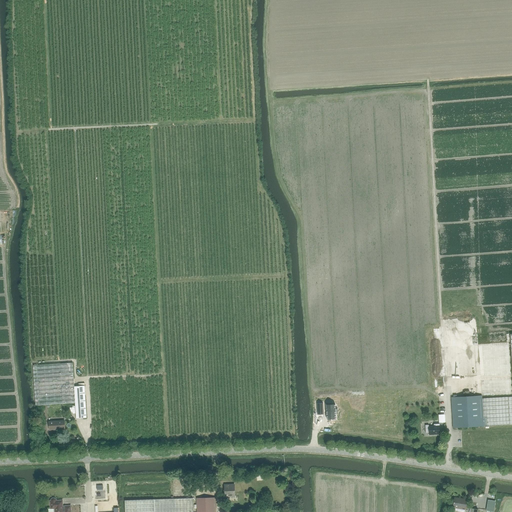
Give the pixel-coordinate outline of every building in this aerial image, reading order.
[(456,336),(475,335),(475,323),(465,324),(465,328),(456,329),(456,336)] [(509,425),(511,424),(511,333),(510,334),(511,365),(511,396),(482,398),(482,395),(457,397),(457,394),(453,395),(453,397),(451,397),(453,428),(509,425)] [(466,368),(459,369),(460,377),(478,375),(478,374),(470,375),(470,371),(467,372),(466,368)] [(69,404),(67,372),(37,374),(39,406),(69,404)] [(87,418),(85,391),(84,386),(74,387),(75,392),(76,418),(87,418)] [(335,405),(326,405),(327,420),(336,420),(335,405)] [(65,421),(49,422),(49,430),(55,429),(61,428),(61,429),(65,429),(65,421)] [(429,435),(440,434),(440,426),(429,426),(429,435)] [(234,493),(235,493),(234,484),(224,485),(225,493),(228,493),(228,497),(235,496),(234,493)] [(196,498),(196,511),(215,511),(215,497),(196,498)] [(463,500),(463,499),(455,497),(453,507),(466,509),(467,500),(463,500)] [(55,508),(55,511),(70,511),(71,506),(65,506),(63,506),(62,500),(56,500),(54,498),(52,498),(51,500),(51,501),(50,501),(51,508),(55,508)] [(193,511),(193,498),(125,500),(125,511),(193,511)]
